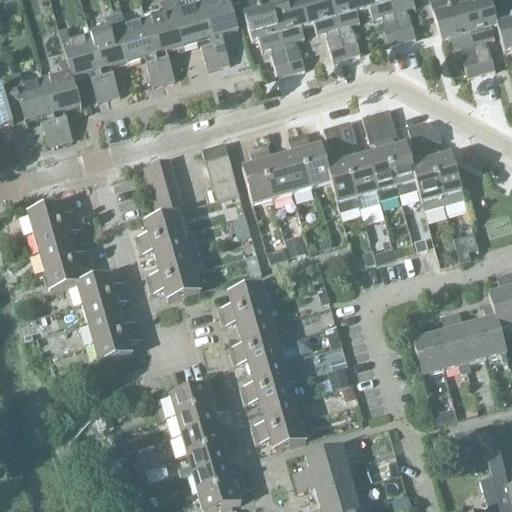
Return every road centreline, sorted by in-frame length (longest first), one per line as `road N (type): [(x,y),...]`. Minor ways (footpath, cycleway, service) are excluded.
road 1 (residential): [(96,165),(386,84),(511,149)]
road 2 (residential): [(402,423),(371,309),(511,253)]
road 3 (residential): [(191,356),(161,364),(96,165)]
